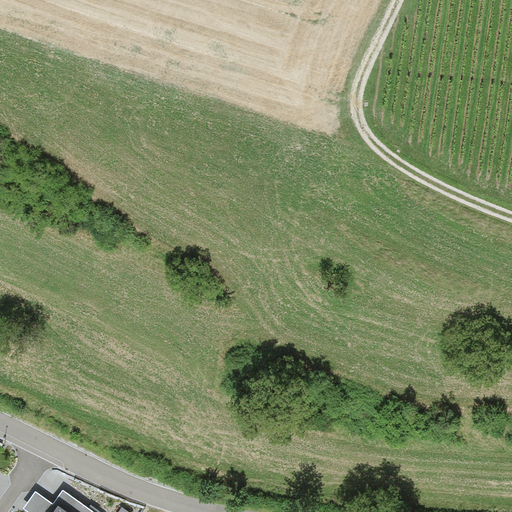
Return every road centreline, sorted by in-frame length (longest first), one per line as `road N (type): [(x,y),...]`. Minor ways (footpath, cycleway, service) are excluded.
road 1 (track): [(511,221),(399,167),(357,127),(354,87),(391,0)]
road 2 (unclassified): [(201,511),(117,485),(0,429)]
